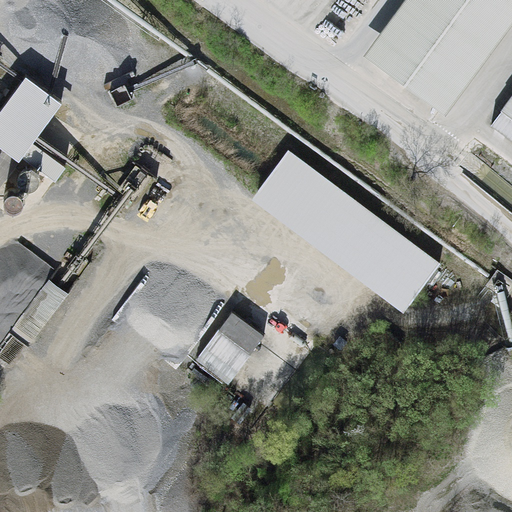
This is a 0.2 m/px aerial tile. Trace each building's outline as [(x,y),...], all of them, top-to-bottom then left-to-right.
[(434,104),(509,0),(402,0),(364,53),(434,104)] [(0,208),(21,224),(56,178),(31,159),(42,144),(34,138),(62,99),(26,73),(0,108),(0,208)] [(67,162),(42,144),(31,159),(56,178),(67,162)] [(440,262),(289,148),(258,188),(410,302),(440,262)] [(153,174),(137,162),(110,198),(126,210),(153,174)] [(78,278),(59,264),(0,343),(0,365),(8,372),(78,278)] [(264,334),(233,310),(218,328),(250,352),(264,334)]
